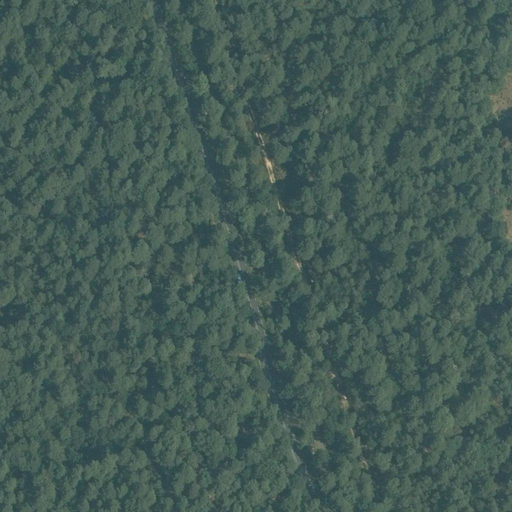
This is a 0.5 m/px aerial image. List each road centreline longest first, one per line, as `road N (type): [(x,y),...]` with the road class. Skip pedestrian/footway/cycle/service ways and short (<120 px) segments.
road 1 (track): [(218,0),(395,511)]
road 2 (primary): [(316,511),(150,0)]
